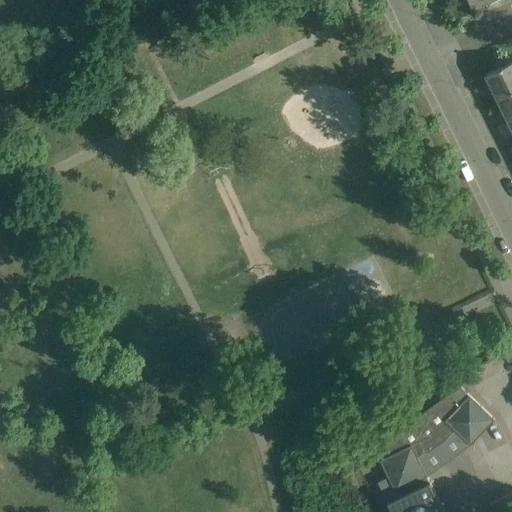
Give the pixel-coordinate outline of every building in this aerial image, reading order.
[(453,0),(461,15),(491,0),(453,0)] [(497,97),(511,90),(511,61),(486,74),(497,97)] [(511,90),(497,97),(508,120),(511,118),(511,90)] [(455,429),(470,444),(494,419),(469,395),(463,402),(452,392),(374,448),(396,491),(385,496),(392,511),(443,511),(426,476),(427,476),(417,457),(431,451),(445,440),(455,429)] [(505,511),(511,509),(511,493),(491,504),(495,511),(505,511)]
